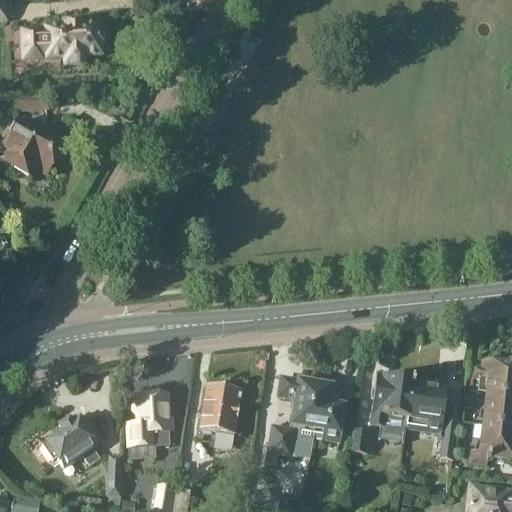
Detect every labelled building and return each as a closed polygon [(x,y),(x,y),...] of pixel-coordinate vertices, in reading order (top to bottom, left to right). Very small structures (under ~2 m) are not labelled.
[(0,24),(8,24),(7,3),(0,3),(0,24)] [(44,61),(46,61),(46,62),(65,61),(65,69),(83,68),(82,60),(100,59),(100,52),(104,51),(103,35),(99,35),(98,29),(81,30),(80,27),(62,28),(63,31),(45,32),(45,33),(42,33),(41,29),(19,31),(21,64),(44,63),(44,61)] [(10,100),(10,101),(7,101),(7,113),(11,112),(11,114),(20,114),(21,115),(48,114),(48,97),(20,98),(19,99),(10,100)] [(0,150),(0,171),(9,166),(35,182),(40,173),(46,177),(66,143),(47,132),(42,141),(16,125),(3,147),(0,150)] [(470,381),(479,382),(477,394),(485,395),(511,398),(511,366),(482,363),(481,369),(471,368),(470,381)] [(385,431),(386,423),(387,418),(403,421),(406,421),(412,382),(377,377),(370,429),(385,431)] [(310,462),(314,432),(319,404),(322,404),(325,387),(283,381),(280,399),(295,402),(290,431),(272,429),(266,466),(276,467),(278,457),(310,462)] [(322,404),(319,404),(314,432),(324,433),(323,436),(340,439),(345,408),(340,407),(342,390),(342,387),(341,384),(340,383),(338,382),(334,382),(333,383),(332,384),(331,385),(329,388),(325,387),(322,404)] [(406,421),(405,432),(424,435),(437,436),(436,443),(441,444),(438,462),(453,464),(455,443),(460,412),(448,410),(449,403),(445,402),(447,387),(412,382),(406,421)] [(206,389),(199,433),(235,438),(241,394),(206,389)] [(482,424),(481,427),(511,429),(511,398),(485,395),(483,413),(480,413),(479,423),(482,424)] [(126,426),(128,450),(156,449),(169,448),(168,434),(171,434),(169,396),(137,398),(137,403),(132,407),(132,414),(138,420),(139,425),(126,426)] [(464,396),(462,410),(471,411),(473,397),(464,396)] [(59,429),(62,434),(41,448),(52,464),(56,461),(63,472),(82,460),(89,469),(99,462),(93,452),(103,446),(89,423),(84,426),(79,420),(77,421),(75,419),(59,429)] [(511,429),(481,427),(478,453),(470,452),(469,466),(488,468),(489,460),(511,463),(511,461),(511,429)] [(366,457),(369,434),(353,432),(349,455),(366,457)] [(108,458),(106,499),(120,500),(122,459),(108,458)] [(401,476),(399,489),(409,490),(412,478),(401,476)] [(169,511),(174,489),(159,486),(154,511),(169,511)] [(510,511),(511,502),(511,493),(470,488),(467,511),(510,511)] [(187,511),(190,493),(175,490),(171,511),(187,511)] [(398,507),(410,509),(412,496),(400,494),(398,507)] [(60,511),(61,507),(5,496),(2,511),(60,511)] [(277,511),(301,511),(302,510),(303,503),(279,499),(277,511)] [(133,511),(135,504),(122,503),(120,511),(133,511)]
